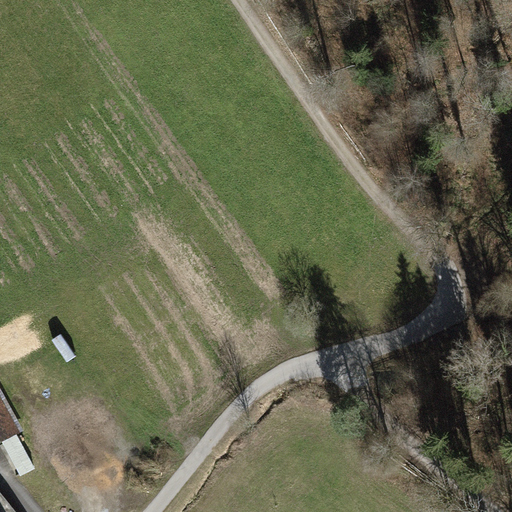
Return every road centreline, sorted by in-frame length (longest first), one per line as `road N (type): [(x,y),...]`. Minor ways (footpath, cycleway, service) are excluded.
road 1 (track): [(341,355),(445,316),(448,270),(344,157),(239,0)]
road 2 (track): [(149,511),(238,405),(281,373),(341,355)]
road 3 (track): [(341,355),(373,409),(489,511)]
